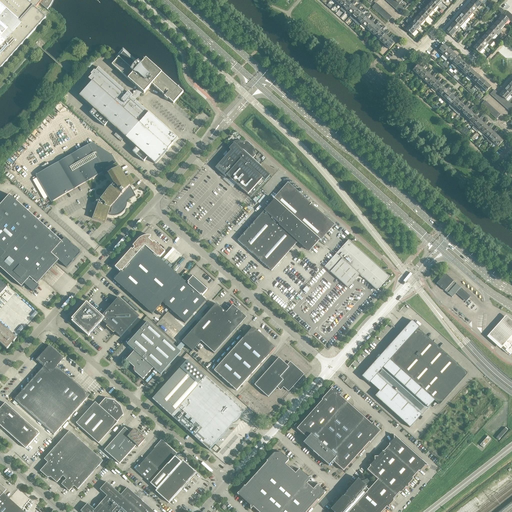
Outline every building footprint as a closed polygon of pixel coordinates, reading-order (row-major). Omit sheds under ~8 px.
[(0,0),(0,68),(46,18),(35,8),(40,3),(47,10),(49,7),(51,3),(52,0),(0,0)] [(482,4),(477,0),(474,0),(471,3),(477,9),(482,4)] [(347,1),(341,8),(342,8),(346,11),(346,12),(352,5),(347,1)] [(431,1),(427,6),(433,11),(434,12),(434,11),(437,7),(431,1)] [(477,9),(471,3),(467,8),(473,13),(477,9)] [(357,10),(352,5),(346,12),(346,13),(347,12),(351,16),(350,16),(351,16),(357,10)] [(427,6),(422,11),(429,16),(429,17),(430,16),(429,16),(433,11),(427,6)] [(473,13),(467,8),(463,13),(469,18),(473,13)] [(361,14),(357,10),(351,16),(351,17),(352,16),(356,20),(355,20),(355,21),(361,14)] [(422,11),(418,15),(424,21),(425,21),(426,21),(425,20),(429,16),(422,11)] [(469,18),(463,13),(458,17),(465,23),(469,18)] [(361,14),(355,21),(356,21),(356,20),(360,24),(366,18),(361,14)] [(418,15),(414,20),(420,26),(421,26),(421,25),(424,21),(418,15)] [(503,15),(498,20),(505,26),(506,25),(505,25),(509,20),(508,20),(506,18),(503,15)] [(465,23),(458,17),(454,22),(460,28),(465,23)] [(366,18),(360,24),(360,25),(360,26),(361,25),(365,28),(364,29),(365,29),(371,22),(366,18)] [(414,20),(410,25),(416,30),(417,31),(417,30),(420,26),(414,20)] [(498,20),(494,24),(501,30),(501,29),(504,25),(505,26),(498,20)] [(371,22),(365,29),(365,30),(366,29),(370,33),(369,33),(375,27),(375,26),(371,22)] [(460,28),(454,22),(450,27),(456,32),(460,28)] [(375,27),(369,33),(370,34),(370,33),(374,37),(374,38),(380,31),(379,30),(381,28),(378,26),(379,25),(377,24),(375,26),(375,27)] [(494,24),(490,29),(496,35),(497,35),(496,34),(500,30),(501,31),(501,30),(494,24)] [(416,30),(410,25),(405,30),(410,34),(409,35),(411,36),(412,35),(413,35),(412,34),(416,30)] [(380,31),(374,38),(375,38),(375,37),(379,41),(379,42),(385,35),(382,33),(384,31),(383,30),(385,28),(383,26),(381,28),(379,30),(380,31)] [(456,32),(450,27),(446,32),(452,37),(456,32)] [(486,34),(492,39),(492,40),(493,39),(492,39),(496,35),(490,29),(486,34)] [(486,34),(481,39),(488,45),(489,44),(488,44),(492,39),(486,34)] [(385,35),(379,42),(380,42),(384,45),(383,46),(389,39),(385,35)] [(389,39),(383,46),(384,46),(389,50),(394,44),(389,39)] [(481,39),(477,43),(483,49),(484,49),(484,48),(487,44),(488,45),(481,39)] [(483,49),(477,43),(473,48),(479,54),(480,54),(479,53),(483,49)] [(448,49),(444,45),(438,51),(443,55),(448,49)] [(123,49),(117,56),(115,57),(117,59),(112,65),(138,88),(134,92),(138,95),(141,91),(144,94),(152,85),(165,97),(164,98),(167,100),(168,99),(173,104),(183,93),(146,59),(141,65),(123,49)] [(448,49),(443,55),(448,59),(453,53),(448,49)] [(453,53),(448,59),(452,63),(458,57),(453,53)] [(458,57),(452,63),(457,68),(463,62),(458,57)] [(463,62),(457,68),(462,72),(467,66),(463,62)] [(423,69),(418,65),(412,72),(413,72),(417,75),(423,69)] [(467,66),(462,72),(467,76),(472,70),(467,66)] [(134,99),(138,95),(134,92),(132,95),(128,92),(127,93),(98,67),(95,71),(94,70),(91,74),(92,75),(88,79),(92,82),(79,96),(93,109),(89,113),(104,127),(108,122),(126,138),(149,113),(134,99)] [(423,69),(417,75),(417,76),(417,77),(418,76),(422,80),(428,73),(423,69)] [(472,70),(467,76),(471,80),(477,74),(472,70)] [(428,73),(422,80),(421,80),(422,81),(423,80),(427,84),(432,78),(428,73)] [(477,74),(471,80),(476,85),(481,78),(477,74)] [(432,78),(427,84),(426,84),(427,85),(427,84),(431,88),(437,82),(432,78)] [(481,78),(476,85),(481,89),(486,83),(481,78)] [(437,82),(431,88),(431,89),(432,89),(436,92),(442,86),(437,82)] [(492,88),(486,83),(481,89),(485,93),(487,92),(488,93),(492,88)] [(511,92),(511,89),(508,85),(503,90),(509,95),(511,92)] [(442,86),(436,92),(436,93),(437,93),(441,96),(446,90),(442,86)] [(446,90),(441,96),(440,97),(441,98),(442,97),(446,101),(451,94),(446,90)] [(509,95),(503,90),(499,95),(501,96),(503,99),(505,100),(509,95)] [(451,94),(446,101),(445,101),(446,102),(446,101),(450,105),(456,99),(451,94)] [(456,99),(450,105),(450,106),(451,105),(455,109),(461,103),(456,99)] [(461,103),(455,109),(454,110),(455,110),(456,110),(460,113),(465,107),(461,103)] [(465,107),(460,113),(459,114),(460,115),(460,114),(464,118),(470,111),(465,107)] [(470,111),(464,118),(465,119),(465,118),(469,122),(475,116),(470,111)] [(149,113),(126,138),(136,147),(132,152),(144,162),(148,157),(155,164),(178,138),(149,113)] [(475,116),(469,122),(469,123),(470,122),(474,126),(479,120),(475,116)] [(479,120),(474,126),(473,127),(474,127),(475,127),(479,130),(484,124),(479,120)] [(484,124),(479,130),(478,131),(479,132),(479,131),(483,134),(489,128),(484,124)] [(489,128),(483,134),(483,135),(483,136),(484,135),(488,139),(494,132),(489,128)] [(494,132),(488,139),(486,141),(491,145),(492,144),(493,143),(498,137),(494,132)] [(121,142),(124,139),(116,133),(114,135),(121,142)] [(498,137),(493,143),(492,144),(493,144),(493,143),(498,147),(503,141),(498,137)] [(255,150),(252,146),(249,143),(245,141),(240,141),(236,145),(234,143),(229,149),(231,151),(215,168),(225,177),(227,176),(248,195),(250,192),(253,194),(270,175),(252,159),(256,155),(255,150)] [(105,223),(108,214),(110,215),(112,215),(114,215),(116,215),(117,215),(119,214),(121,213),(122,212),(123,211),(124,210),(126,207),(126,205),(127,204),(126,203),(125,201),(126,199),(126,197),(127,195),(125,191),(130,186),(134,183),(129,175),(125,178),(112,155),(110,154),(106,156),(103,150),(101,152),(99,148),(93,152),(89,145),(36,175),(51,202),(106,171),(114,184),(99,201),(93,219),(105,223)] [(309,252),(333,225),(288,185),(238,241),(271,271),(298,241),(309,252)] [(0,205),(0,267),(21,287),(24,284),(33,292),(39,285),(37,284),(58,261),(66,268),(81,252),(65,238),(62,242),(9,195),(0,205)] [(206,300),(200,295),(201,295),(202,296),(207,290),(193,277),(187,283),(189,284),(188,284),(158,257),(159,257),(160,258),(165,252),(154,242),(153,243),(148,239),(151,236),(146,236),(141,238),(137,241),(133,246),(134,248),(132,250),(131,249),(115,267),(120,272),(121,271),(114,280),(152,314),(162,303),(185,323),(206,300)] [(348,240),(324,267),(348,288),(360,275),(377,290),(389,277),(348,240)] [(454,282),(445,274),(437,284),(445,291),(448,293),(448,294),(452,298),(457,293),(459,294),(463,290),(461,288),(456,284),(454,282)] [(0,343),(7,350),(17,338),(0,323),(0,294),(7,287),(0,280),(0,343)] [(120,337),(139,316),(118,298),(103,315),(103,316),(102,316),(86,302),(71,319),(72,321),(88,336),(103,320),(103,321),(103,322),(120,337)] [(214,353),(246,317),(233,305),(226,313),(216,304),(190,332),(214,353)] [(511,321),(506,316),(487,338),(500,350),(511,337),(511,321)] [(420,327),(412,320),(362,377),(369,383),(370,383),(374,386),(379,391),(375,396),(410,428),(434,401),(390,360),(418,329),(420,327)] [(161,375),(181,352),(147,322),(127,344),(134,351),(126,360),(134,368),(134,369),(134,370),(134,371),(135,372),(143,379),(153,368),(161,375)] [(237,391),(275,348),(253,328),(214,371),(237,391)] [(434,401),(439,405),(467,374),(467,373),(418,329),(390,360),(434,401)] [(502,345),(506,349),(505,350),(510,355),(511,352),(511,334),(502,345)] [(57,366),(64,359),(49,346),(36,360),(44,367),(15,399),(54,435),(90,395),(57,366)] [(288,391),(304,374),(290,362),(287,365),(279,358),(254,385),(268,397),(277,387),(283,387),(288,391)] [(187,360),(152,399),(209,450),(233,424),(234,423),(236,422),(238,421),(239,419),(240,419),(241,415),(241,414),(244,411),(187,360)] [(322,400),(297,429),(307,438),(303,443),(329,466),(333,461),(344,471),(369,442),(370,443),(380,431),(374,425),(374,422),(372,424),(340,396),(342,393),(339,393),(338,393),(332,388),(322,400)] [(117,422),(124,415),(121,406),(114,400),(105,398),(99,406),(95,402),(76,423),(98,444),(118,422),(117,422)] [(0,408),(0,425),(26,449),(39,433),(5,403),(0,408)] [(104,450),(111,456),(119,464),(136,445),(138,447),(143,442),(143,437),(136,431),(132,432),(131,433),(125,428),(104,450)] [(498,440),(507,430),(505,428),(496,438),(498,440)] [(78,489),(103,461),(69,431),(44,459),(48,463),(40,471),(48,478),(49,476),(57,483),(63,476),(66,479),(61,484),(69,491),(74,486),(78,489)] [(367,479),(348,487),(343,489),(347,493),(343,497),(339,493),(333,511),(381,511),(387,507),(389,509),(389,505),(394,500),(393,499),(399,492),(400,493),(405,487),(405,488),(408,487),(408,484),(413,478),(419,471),(419,472),(424,466),(428,466),(394,435),(394,439),(389,444),(390,445),(384,452),(383,451),(378,457),(374,457),(375,460),(370,466),(367,470),(378,480),(373,485),(367,479)] [(483,448),(491,439),(487,436),(480,445),(483,448)] [(175,456),(177,454),(167,445),(164,445),(164,443),(163,442),(161,442),(159,443),(159,445),(157,445),(135,470),(151,483),(175,456)] [(244,486),(237,494),(250,506),(251,510),(253,507),(258,511),(306,511),(317,500),(318,501),(325,492),(319,487),(321,485),(317,485),(313,489),(307,483),(312,477),(308,477),(299,469),(295,473),(285,464),(289,460),(281,453),(279,453),(279,451),(276,452),(276,453),(274,453),(267,461),(267,462),(245,486),(244,486)] [(175,456),(151,483),(157,489),(155,491),(169,503),(196,473),(183,461),(182,462),(175,456)] [(100,490),(105,495),(107,496),(94,510),(87,504),(81,511),(154,511),(127,488),(121,495),(106,482),(100,490)] [(0,511),(24,511),(3,493),(6,490),(0,484),(0,511)]
